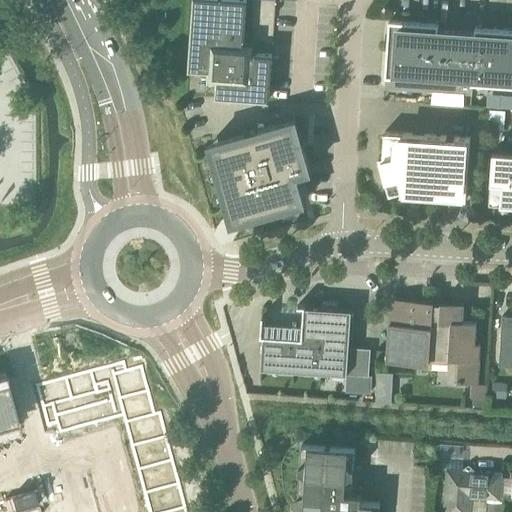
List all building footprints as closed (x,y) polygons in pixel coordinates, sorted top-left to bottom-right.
[(193,0),(189,68),(209,70),(208,79),(217,79),(216,95),(268,99),(272,54),(252,52),(252,44),(272,45),(275,0),(193,0)] [(389,20),(385,77),(385,89),(425,91),(468,94),(468,82),(511,85),(511,29),(475,27),(475,32),(438,30),(438,24),(389,20)] [(295,120),(210,144),(213,157),(228,208),(232,222),(246,218),(303,202),(295,174),(309,170),(299,133),(295,120)] [(447,136),(385,132),(384,145),(383,155),(379,157),(390,194),(401,191),(400,195),(443,198),(443,192),(451,193),(451,198),(467,199),(471,137),(455,136),(455,142),(446,141),(447,136)] [(511,151),(492,150),(488,201),(511,202),(511,151)] [(388,360),(429,363),(429,359),(450,360),(451,360),(454,308),(453,308),(433,307),(433,301),(392,298),(388,360)] [(449,382),(472,383),(478,384),(481,343),(475,343),(477,321),(463,321),(464,303),(453,302),(453,308),(454,308),(451,360),(450,360),(449,382)] [(262,315),(261,335),(263,335),(261,367),(347,373),(346,391),(371,393),(372,375),(369,375),(371,347),(349,346),(352,309),(305,306),(305,304),(298,304),(298,305),(304,306),(303,324),(263,321),(263,315),(262,315)] [(511,316),(502,316),(498,366),(511,366),(511,316)] [(121,370),(38,390),(47,427),(58,424),(60,433),(124,418),(147,511),(180,511),(155,416),(148,418),(139,381),(124,384),(121,370)] [(498,372),(497,388),(507,388),(508,372),(498,372)] [(10,380),(0,382),(0,425),(20,420),(10,380)] [(472,383),(471,395),(487,396),(488,384),(478,384),(472,383)] [(379,511),(380,502),(362,501),(362,493),(363,485),(352,485),(353,475),(354,475),(354,467),(353,467),(355,448),(302,444),(300,463),(299,471),(300,471),(299,490),(305,491),(305,498),(304,500),(295,503),(301,508),(304,507),(304,511),(309,511),(323,511),(379,511)] [(470,511),(471,496),(500,498),(502,472),(447,469),(444,511),(470,511)] [(487,502),(486,511),(501,511),(502,503),(487,502)]
